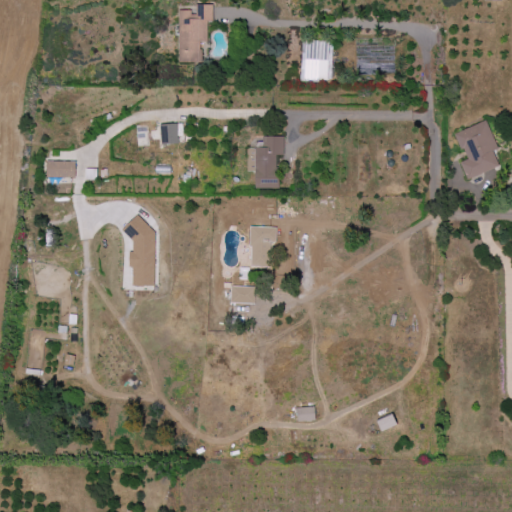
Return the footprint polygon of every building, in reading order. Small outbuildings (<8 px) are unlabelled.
[(213,5),(196,5),(196,12),(179,12),(178,63),(201,63),(201,42),(207,42),(207,22),(212,22),(213,5)] [(493,151),(497,149),(487,121),(455,133),(466,160),(460,163),(466,180),(499,167),(493,151)] [(177,124),(160,125),(161,145),(177,144),(177,124)] [(137,145),(147,145),(146,131),(136,131),(137,145)] [(277,189),(278,156),(284,156),(284,139),(256,138),(255,189),(277,189)] [(46,178),(75,178),(75,162),(47,162),(46,178)] [(128,268),(133,268),(132,286),(153,286),(155,223),(130,222),(128,268)] [(270,243),(276,243),(276,228),(251,227),(250,267),(269,268),(270,243)] [(255,288),(233,287),(233,304),(255,305),(255,288)] [(298,422),(316,421),(315,407),(297,408),(298,422)] [(397,426),(394,416),(378,421),(381,431),(397,426)]
